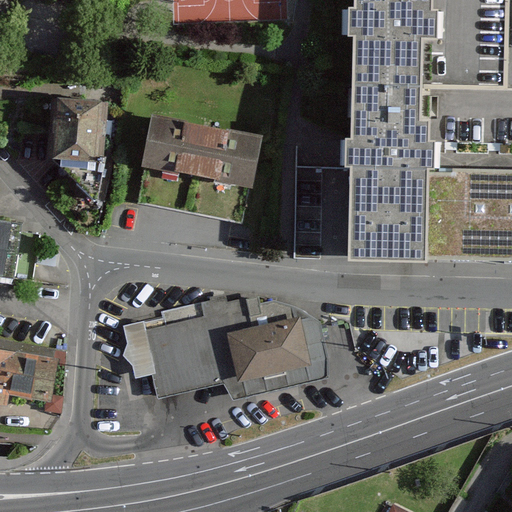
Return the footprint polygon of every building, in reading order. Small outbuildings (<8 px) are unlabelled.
[(357,0),(355,173),(354,257),(430,258),(431,168),(439,168),(439,150),(439,138),(428,138),(428,118),(422,118),(422,90),(423,39),(441,39),(442,12),(432,12),(432,0),(357,0)] [(127,108),(73,99),(62,161),(116,170),(127,108)] [(263,135),(155,114),(145,165),(253,186),(263,135)] [(511,169),(431,168),(430,258),(511,261),(511,169)] [(36,227),(0,222),(0,277),(29,282),(36,227)] [(167,404),(249,385),(237,340),(304,322),(315,368),(286,375),(287,377),(335,365),(324,325),(320,319),(313,314),(303,310),(291,306),(281,305),(268,307),(266,301),(238,307),(237,303),(210,308),(213,321),(150,334),(167,404)] [(304,322),(237,340),(249,385),(286,375),(315,368),(304,322)] [(0,347),(0,398),(18,402),(20,393),(58,399),(65,358),(0,347)]
